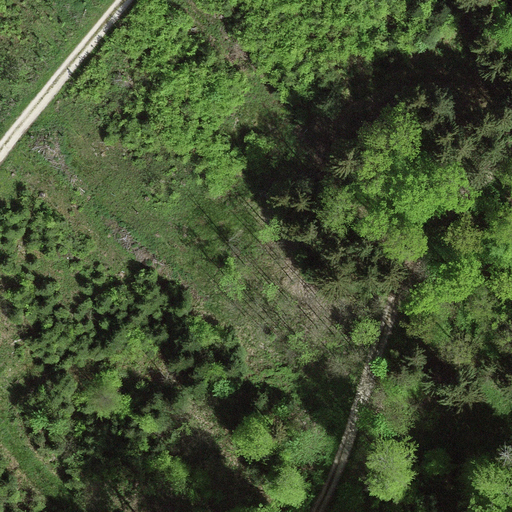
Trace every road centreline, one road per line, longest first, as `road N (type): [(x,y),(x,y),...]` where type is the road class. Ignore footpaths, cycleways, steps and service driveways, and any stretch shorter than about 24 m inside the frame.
road 1 (track): [(511,159),(447,208),(397,285),(341,458),(312,511)]
road 2 (track): [(128,0),(0,153)]
